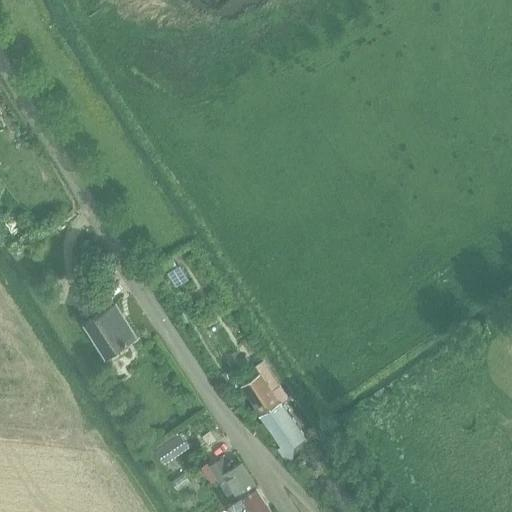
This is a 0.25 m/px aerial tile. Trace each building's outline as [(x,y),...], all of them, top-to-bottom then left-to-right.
[(116,304),(97,315),(87,322),(107,355),(136,337),(116,304)] [(260,373),(241,386),(261,416),(260,416),(284,453),(306,438),(282,402),(287,398),(279,386),(270,372),(262,361),(255,365),(260,373)] [(233,381),(227,385),(231,391),(237,387),(233,381)] [(179,434),(156,450),(165,464),(175,457),(188,447),(179,434)] [(223,487),(233,502),(257,487),(242,463),(230,470),(223,458),(210,466),(223,487)] [(267,511),(271,510),(257,487),(233,502),(229,504),(234,511),(267,511)]
